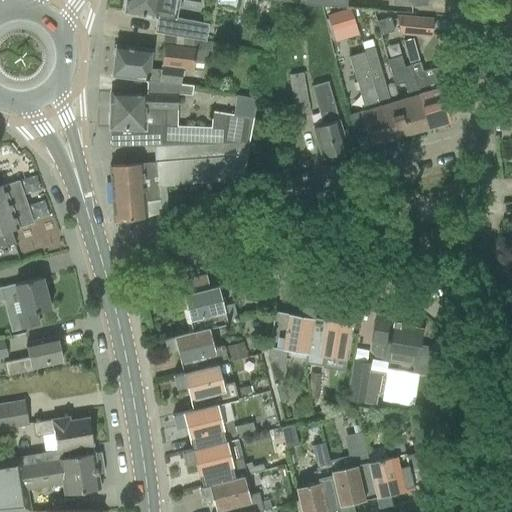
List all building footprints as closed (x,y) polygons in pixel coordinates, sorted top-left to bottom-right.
[(122,0),(121,7),(124,11),(124,12),(156,18),(159,0),(188,0),(188,1),(255,12),(256,0),(122,0)] [(335,17),(327,20),(327,21),(332,35),(340,33),(355,28),(350,13),(335,17)] [(388,17),(376,21),(380,36),(393,32),(388,17)] [(431,21),(396,18),(400,33),(430,35),(431,21)] [(187,40),(187,38),(189,27),(155,21),(153,33),(164,35),(187,40)] [(148,70),(151,49),(115,45),(111,76),(146,80),(178,84),(180,68),(201,70),(203,49),(210,50),(212,42),(187,38),(187,40),(164,35),(163,45),(160,71),(148,70)] [(373,49),(364,51),(364,53),(370,73),(371,77),(389,139),(408,133),(399,100),(389,103),(373,49)] [(370,73),(364,53),(349,57),(359,93),(364,92),(369,109),(359,112),(369,145),(389,139),(371,77),(370,73)] [(410,66),(403,68),(400,56),(387,60),(394,86),(404,83),(408,97),(399,100),(408,133),(428,127),(410,66)] [(419,63),(410,66),(428,127),(448,121),(445,110),(455,107),(455,108),(456,108),(454,78),(435,80),(434,74),(423,77),(419,63)] [(288,75),(295,116),(309,114),(302,73),(288,75)] [(111,92),(110,128),(144,129),(144,126),(176,127),(177,94),(191,95),(192,86),(178,84),(146,80),(146,93),(111,92)] [(347,151),(333,105),(326,83),(311,87),(323,124),(313,127),(322,158),(347,151)] [(110,129),(110,147),(154,146),(249,143),(253,118),(230,115),(212,112),(210,128),(176,127),(144,126),(144,129),(110,128),(110,129)] [(154,162),(127,164),(109,165),(113,222),(140,219),(160,213),(157,201),(156,186),(243,179),(249,143),(154,146),(154,162)] [(4,185),(0,186),(0,248),(15,244),(11,230),(18,227),(4,185)] [(224,310),(217,286),(209,288),(206,275),(170,285),(173,297),(172,298),(176,310),(186,307),(192,331),(193,332),(208,328),(208,329),(237,321),(234,307),(224,310)] [(50,309),(42,278),(14,285),(1,288),(1,287),(0,287),(0,301),(10,300),(10,302),(18,300),(21,315),(16,316),(19,329),(10,331),(10,333),(38,326),(35,313),(50,309)] [(275,311),(267,359),(274,386),(282,384),(288,351),(306,354),(307,354),(313,318),(315,308),(302,306),(300,316),(275,311)] [(307,354),(306,354),(304,365),(319,367),(321,356),(344,360),(352,314),(339,312),(338,322),(313,318),(307,354)] [(370,342),(369,350),(374,357),(381,358),(380,360),(395,363),(414,366),(413,373),(429,375),(434,348),(427,347),(418,346),(421,329),(417,328),(402,325),(403,319),(395,318),(375,315),(371,338),(370,342)] [(193,332),(192,331),(163,339),(166,352),(176,349),(183,373),(183,374),(217,365),(229,362),(225,349),(214,352),(208,329),(208,328),(193,332)] [(27,343),(29,356),(3,362),(6,376),(33,370),(32,368),(61,362),(56,337),(27,343)] [(246,357),(242,343),(226,347),(229,361),(246,357)] [(352,361),(346,401),(364,404),(375,405),(377,394),(365,392),(369,372),(370,364),(367,363),(357,362),(352,361)] [(183,374),(183,373),(172,376),(176,389),(186,386),(191,410),(192,411),(217,404),(217,405),(238,400),(234,385),(223,388),(217,365),(183,374)] [(309,399),(317,400),(318,374),(310,374),(309,399)] [(251,396),(249,386),(237,389),(239,399),(251,396)] [(0,431),(27,427),(22,400),(0,403),(0,431)] [(191,410),(172,415),(175,428),(185,425),(191,449),(191,450),(226,441),(226,442),(237,439),(237,438),(250,435),(255,434),(252,423),(233,427),(232,425),(232,422),(222,424),(217,405),(217,404),(192,411),(191,410)] [(68,417),(37,422),(32,423),(34,437),(53,434),(56,451),(62,450),(70,449),(92,445),(92,444),(90,444),(86,420),(88,419),(88,418),(69,421),(68,417)] [(293,425),(281,428),(285,448),(297,445),(293,425)] [(353,466),(331,471),(331,472),(340,511),(353,511),(351,503),(375,498),(376,497),(367,463),(368,462),(365,452),(360,433),(346,436),(353,466)] [(191,450),(191,449),(181,452),(184,465),(194,462),(200,486),(201,487),(243,476),(243,477),(246,476),(246,475),(264,470),(263,464),(252,467),(251,462),(243,464),(243,462),(232,465),(226,442),(226,441),(191,450)] [(390,457),(368,462),(367,463),(376,497),(375,498),(378,508),(390,505),(388,495),(413,488),(402,443),(388,446),(390,457)] [(62,450),(56,451),(0,460),(0,511),(29,511),(26,489),(62,484),(64,495),(80,492),(99,489),(97,474),(104,473),(100,453),(94,454),(94,453),(63,458),(62,450)] [(319,482),(295,488),(300,511),(340,511),(331,472),(331,471),(331,469),(328,469),(326,461),(314,464),(319,482)] [(201,487),(200,486),(198,487),(201,500),(212,497),(215,511),(259,511),(263,511),(259,497),(249,500),(243,477),(243,476),(201,487)]
